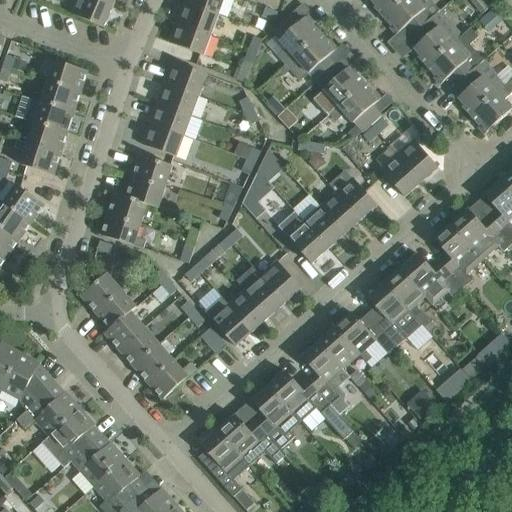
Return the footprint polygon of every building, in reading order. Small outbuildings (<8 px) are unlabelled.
[(76,0),(70,14),(104,28),(113,7),(95,0),(76,0)] [(185,0),(185,2),(219,14),(224,0),(185,0)] [(368,0),(367,2),(371,5),(372,4),(383,17),(402,0),(368,0)] [(402,0),(383,17),(395,29),(393,31),(397,35),(405,28),(412,36),(432,18),(424,10),(433,2),(434,1),(432,0),(402,0)] [(185,2),(177,22),(211,35),(219,14),(185,2)] [(278,13),(265,8),(262,16),(275,21),(278,13)] [(419,44),(411,51),(415,55),(416,54),(428,66),(463,35),(442,10),(432,18),(412,36),(419,44)] [(277,27),(272,31),(276,36),(288,49),(279,57),(285,65),(321,34),(310,21),(311,20),(308,16),(300,23),(292,14),(288,17),(277,27)] [(211,35),(177,22),(170,43),(204,56),(211,35)] [(463,35),(428,66),(439,79),(437,81),(441,84),(449,77),(456,86),(486,59),(471,43),(480,36),(472,27),(471,28),(463,35)] [(285,65),(279,70),(283,75),(290,70),(300,82),(309,74),(310,74),(317,82),(337,64),(329,56),(337,49),(334,45),(332,46),(321,34),(285,65)] [(254,37),(250,49),(258,52),(262,40),(254,37)] [(250,49),(245,61),(253,64),(258,52),(250,49)] [(3,68),(11,70),(15,58),(7,55),(3,68)] [(463,94),(455,101),(459,105),(460,103),(472,116),(508,84),(486,59),(456,86),(463,94)] [(55,61),(49,80),(48,83),(81,93),(88,72),(55,61)] [(207,75),(173,62),(165,83),(199,96),(207,75)] [(324,90),(313,100),(328,116),(330,114),(365,84),(354,71),(355,69),(352,65),(344,72),(337,64),(317,82),(324,90)] [(11,70),(3,68),(0,76),(0,80),(7,83),(11,70)] [(511,80),(508,84),(472,116),(483,129),(481,130),(485,134),(511,110),(511,108),(504,100),(511,93),(511,80)] [(48,83),(42,103),(74,114),(81,93),(48,83)] [(158,104),(192,116),(199,96),(165,83),(158,104)] [(365,84),(330,114),(337,122),(339,119),(345,114),(357,126),(353,130),(349,133),(355,139),(362,132),(366,128),(381,115),(380,114),(373,106),(381,99),(381,98),(378,95),(376,96),(365,84)] [(240,101),(245,113),(253,109),(248,98),(240,101)] [(32,100),(26,120),(35,124),(67,134),(74,114),(42,103),(32,100)] [(184,137),(192,116),(158,104),(150,124),(184,137)] [(251,125),(259,121),(253,109),(245,113),(251,125)] [(373,127),(379,134),(389,125),(383,119),(373,127)] [(67,134),(35,124),(29,144),(61,154),(67,134)] [(176,158),(184,137),(150,124),(142,145),(176,158)] [(379,134),(373,127),(364,136),(369,143),(379,134)] [(22,165),(35,170),(54,176),(61,154),(29,144),(18,140),(15,148),(26,151),(22,165)] [(398,155),(422,182),(439,168),(415,140),(398,155)] [(313,143),(300,141),(300,143),(298,150),(311,152),(313,143)] [(311,152),(309,162),(317,169),(323,166),(322,165),(323,160),(319,154),(324,155),(324,154),(326,146),(313,143),(311,152)] [(255,164),(261,152),(253,148),(247,160),(255,164)] [(422,182),(398,155),(381,170),(405,197),(422,182)] [(133,177),(165,188),(172,166),(140,156),(133,177)] [(13,162),(0,157),(0,185),(5,187),(13,162)] [(255,164),(247,160),(242,171),(250,175),(255,164)] [(265,178),(271,166),(263,162),(257,174),(265,178)] [(511,171),(501,181),(511,192),(511,171)] [(265,178),(257,174),(251,185),(259,189),(265,178)] [(133,177),(127,198),(147,204),(159,208),(165,188),(133,177)] [(353,178),(337,193),(361,220),(377,205),(364,190),(353,178)] [(511,192),(501,181),(485,195),(498,210),(490,218),(511,242),(511,192)] [(4,204),(32,223),(45,205),(17,186),(4,204)] [(337,193),(321,207),(345,234),(361,220),(337,193)] [(115,194),(109,214),(141,225),(147,204),(127,198),(115,194)] [(233,210),(238,199),(230,195),(225,207),(233,210)] [(32,223),(4,204),(0,209),(0,227),(19,241),(32,223)] [(233,210),(225,207),(219,218),(227,222),(233,210)] [(321,207),(304,222),(328,249),(345,234),(321,207)] [(469,210),(452,225),(484,261),(499,247),(503,252),(511,244),(511,242),(490,218),(482,225),(469,210)] [(141,225),(109,214),(102,236),(143,249),(146,240),(137,237),(141,225)] [(298,214),(281,229),(298,249),(312,264),(328,249),(304,222),(298,214)] [(452,225),(435,240),(449,255),(440,262),(453,277),(457,282),(463,288),(473,279),(469,274),(484,261),(452,225)] [(19,241),(0,227),(0,253),(7,259),(19,241)] [(192,228),(188,240),(196,243),(200,230),(192,228)] [(237,230),(227,238),(233,245),(242,237),(243,236),(237,230)] [(227,238),(217,247),(223,254),(233,245),(227,238)] [(189,264),(196,243),(188,240),(184,252),(181,261),(189,264)] [(112,245),(100,242),(97,250),(110,254),(112,245)] [(419,254),(402,269),(425,297),(433,306),(449,292),(454,297),(460,291),(463,288),(457,282),(453,277),(440,262),(432,270),(419,254)] [(205,258),(195,267),(201,274),(211,265),(205,258)] [(302,289),(288,274),(278,261),(261,276),(285,303),(302,289)] [(195,267),(185,276),(191,282),(201,274),(195,267)] [(402,269),(386,284),(410,311),(422,325),(425,328),(432,322),(423,312),(422,313),(416,305),(425,297),(402,269)] [(161,285),(168,279),(160,270),(153,276),(161,285)] [(107,274),(82,297),(87,305),(96,313),(122,291),(121,289),(107,274)] [(285,303),(261,276),(245,291),(269,318),(285,303)] [(177,290),(168,279),(161,285),(171,296),(177,290)] [(386,284),(369,298),(380,311),(382,313),(393,325),(394,324),(407,338),(422,325),(410,311),(386,284)] [(122,291),(96,313),(110,329),(111,330),(131,312),(131,313),(137,308),(122,291)] [(269,318),(245,291),(228,305),(252,332),(269,318)] [(190,318),(196,312),(188,302),(181,308),(190,318)] [(236,347),(252,332),(228,305),(212,320),(236,347)] [(110,329),(105,334),(119,351),(145,328),(131,313),(131,312),(111,330),(110,329)] [(205,322),(196,312),(190,318),(199,327),(205,322)] [(352,313),(335,328),(359,355),(366,363),(372,358),(365,350),(376,340),(352,313)] [(393,325),(385,333),(391,340),(397,347),(407,338),(394,324),(393,325)] [(145,328),(119,351),(134,367),(159,344),(145,328)] [(201,337),(217,354),(226,346),(213,331),(211,328),(201,337)] [(359,355),(335,328),(319,342),(343,369),(359,355)] [(391,340),(382,349),(387,356),(397,347),(391,340)] [(350,377),(343,369),(319,342),(303,357),(317,373),(308,380),(339,415),(350,406),(345,401),(346,394),(339,387),(350,377)] [(0,389),(1,390),(21,353),(1,343),(0,344),(0,389)] [(497,343),(436,386),(444,398),(506,356),(497,343)] [(159,344),(134,367),(148,383),(174,361),(159,344)] [(21,353),(1,390),(20,400),(19,402),(26,410),(49,391),(58,383),(40,364),(21,353)] [(174,361),(148,383),(163,400),(178,387),(187,378),(188,379),(197,371),(191,364),(183,371),(174,361)] [(359,387),(365,381),(357,371),(350,377),(359,387)] [(339,415),(308,380),(300,387),(286,372),(269,387),(300,422),(316,408),(345,441),(354,432),(339,415)] [(27,411),(17,421),(25,430),(35,421),(49,437),(81,409),(66,392),(58,383),(49,391),(26,410),(27,411)] [(290,431),(300,422),(269,387),(252,401),(263,413),(254,420),(281,450),(296,437),(290,431)] [(426,395),(411,408),(421,419),(436,406),(426,395)] [(49,437),(42,443),(65,469),(72,462),(94,442),(103,434),(95,425),(81,409),(49,437)] [(236,416),(219,431),(250,466),(266,452),(276,465),(286,456),(281,450),(254,420),(246,428),(236,416)] [(234,480),(250,466),(219,431),(202,446),(220,466),(212,473),(233,498),(234,497),(243,507),(251,499),(234,480)] [(94,442),(72,462),(80,471),(81,472),(94,488),(126,460),(111,443),(103,434),(94,442)] [(126,460),(94,488),(107,501),(100,507),(104,511),(117,511),(145,488),(137,479),(140,476),(126,460)] [(117,511),(169,511),(177,505),(162,489),(153,497),(145,488),(117,511)]
